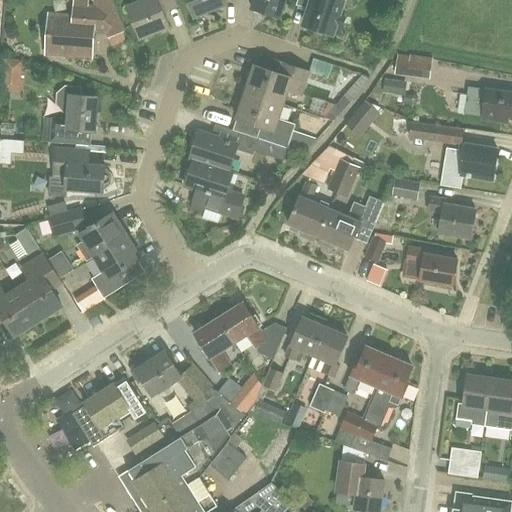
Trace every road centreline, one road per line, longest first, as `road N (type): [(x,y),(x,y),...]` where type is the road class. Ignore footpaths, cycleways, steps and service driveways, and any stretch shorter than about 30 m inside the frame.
road 1 (residential): [(189,287),(147,208),(147,176),(181,70),(201,49),(237,39),(272,50)]
road 2 (residential): [(189,287),(239,256),(262,254),(442,330)]
road 3 (residential): [(0,403),(189,287)]
road 4 (residential): [(442,330),(414,511)]
road 5 (residential): [(511,207),(463,335)]
